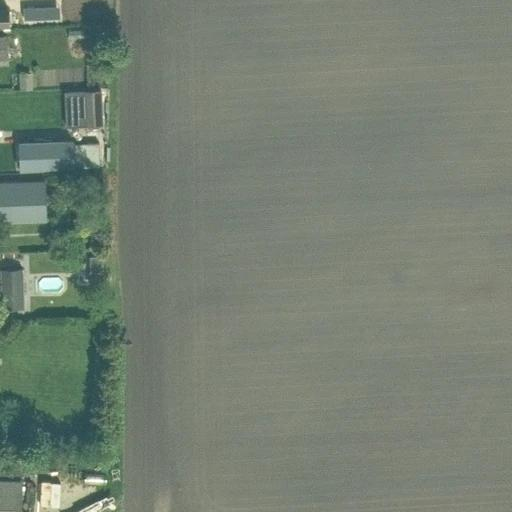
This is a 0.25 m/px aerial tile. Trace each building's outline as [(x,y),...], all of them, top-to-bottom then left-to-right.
[(105,126),(104,90),(85,90),(86,126),(105,126)] [(50,145),(51,170),(99,167),(99,143),(50,145)] [(0,222),(46,221),(45,179),(0,181),(0,222)] [(87,257),(87,271),(100,270),(99,257),(87,257)] [(0,306),(22,306),(21,267),(0,267),(0,306)] [(80,453),(75,494),(89,495),(94,454),(80,453)] [(19,479),(0,478),(0,511),(19,511),(20,479),(19,479)]
